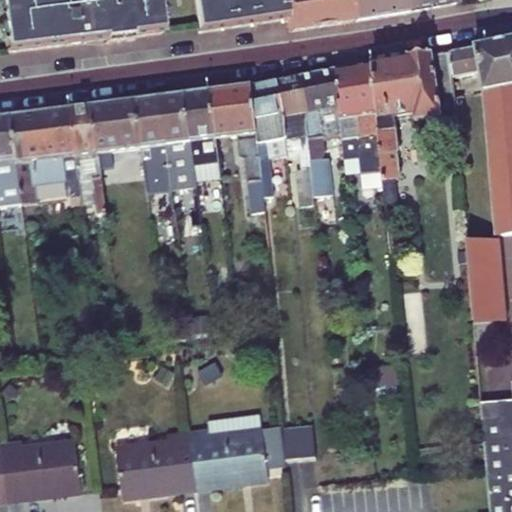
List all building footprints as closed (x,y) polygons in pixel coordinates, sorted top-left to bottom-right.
[(0,0),(2,15),(3,23),(5,39),(6,52),(70,44),(77,43),(78,42),(79,42),(79,41),(80,41),(80,40),(81,40),(82,39),(83,39),(83,38),(84,38),(84,37),(84,42),(105,40),(105,42),(132,39),(132,36),(163,32),(161,21),(159,3),(158,0),(0,0)] [(225,0),(194,0),(200,32),(230,28),(225,0)] [(256,0),(225,0),(230,28),(260,23),(256,0)] [(256,0),(260,23),(290,19),(287,0),(256,0)] [(317,0),(287,0),(290,19),(292,31),(322,27),(317,0)] [(317,0),(322,27),(355,22),(352,0),(317,0)] [(352,0),(355,22),(406,14),(403,0),(352,0)] [(454,0),(403,0),(406,14),(455,6),(454,0)] [(511,40),(449,53),(452,77),(478,72),(482,94),(511,88),(511,40)] [(453,100),(452,77),(449,53),(370,65),(381,173),(384,208),(397,207),(394,180),(400,179),(396,153),(399,153),(395,121),(415,117),(417,123),(442,119),(442,114),(454,112),(453,100)] [(338,105),(341,136),(342,146),(344,161),(357,159),(358,175),(381,173),(370,65),(334,71),(340,101),(338,105)] [(329,160),(316,162),(315,153),(314,143),(341,136),(338,105),(340,101),(334,71),(299,79),(306,110),(304,118),(312,199),(333,197),(329,160)] [(276,82),(283,157),(284,161),(299,157),(301,170),(296,170),(298,208),(313,207),(312,199),(304,118),(306,110),(299,79),(276,82)] [(273,198),(269,160),(283,157),(276,82),(251,87),(263,199),(273,198)] [(250,216),(264,214),(263,199),(251,87),(209,93),(215,141),(236,138),(239,159),(245,161),(247,184),(250,216)] [(495,237),(511,234),(511,88),(482,94),(495,237)] [(194,167),(218,164),(215,141),(209,93),(184,96),(194,167)] [(197,188),(194,167),(184,96),(159,99),(171,190),(171,192),(197,188)] [(141,150),(147,193),(171,190),(159,99),(134,102),(141,150)] [(454,112),(456,127),(466,127),(464,99),(453,100),(454,112)] [(111,154),(141,150),(134,102),(91,108),(100,172),(112,171),(111,154)] [(98,226),(106,225),(100,172),(91,108),(70,110),(81,195),(83,208),(95,206),(98,226)] [(66,197),(69,197),(81,195),(70,110),(11,118),(22,205),(37,203),(35,187),(64,182),(66,197)] [(12,209),(22,207),(22,205),(11,118),(0,119),(0,222),(13,220),(12,209)] [(342,146),(341,136),(314,143),(315,153),(342,146)] [(239,159),(241,184),(247,184),(245,161),(239,159)] [(71,210),(83,208),(81,195),(69,197),(71,210)] [(468,265),(501,259),(499,242),(467,246),(468,265)] [(500,324),(507,324),(501,259),(468,265),(474,326),(500,324)] [(475,342),(501,340),(500,324),(474,326),(475,342)] [(181,337),(180,330),(170,331),(172,338),(181,337)] [(105,353),(120,351),(118,338),(103,341),(105,353)] [(203,380),(218,373),(213,363),(198,371),(203,380)] [(394,364),(374,365),(375,379),(395,378),(394,364)] [(511,511),(511,381),(511,382),(511,394),(511,403),(481,406),(487,474),(490,511),(511,511)] [(10,398),(16,391),(10,386),(4,393),(10,398)] [(267,481),(259,415),(207,422),(208,430),(188,433),(194,490),(267,481)] [(312,427),(283,430),(285,461),(315,458),(312,427)] [(166,436),(167,440),(136,445),(137,451),(117,454),(122,499),(194,490),(188,433),(166,436)] [(53,444),(53,450),(74,447),(73,441),(53,444)] [(53,450),(53,444),(21,448),(21,443),(0,445),(0,446),(7,503),(80,493),(74,447),(53,450)] [(136,445),(116,447),(117,454),(137,451),(136,445)]
